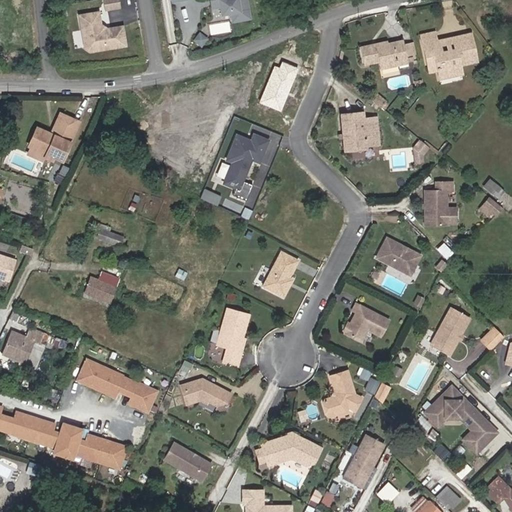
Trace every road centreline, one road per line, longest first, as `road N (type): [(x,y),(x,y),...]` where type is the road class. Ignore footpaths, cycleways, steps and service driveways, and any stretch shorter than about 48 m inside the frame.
road 1 (residential): [(329,20),(331,46),(302,153),(360,220),(287,358)]
road 2 (residential): [(329,20),(161,77)]
